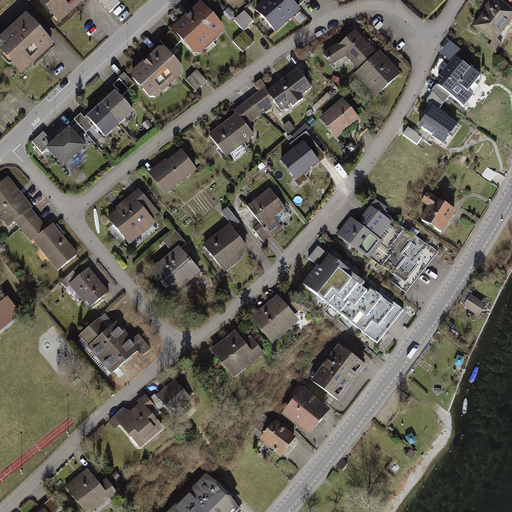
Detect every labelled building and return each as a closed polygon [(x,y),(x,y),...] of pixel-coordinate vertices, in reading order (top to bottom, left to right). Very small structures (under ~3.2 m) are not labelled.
[(83,0),(35,0),(58,24),(83,0)] [(100,0),(112,12),(123,2),(120,0),(100,0)] [(307,0),(262,0),(252,9),(273,34),(301,10),(299,8),(307,0)] [(511,19),(511,10),(499,0),(490,0),(469,27),(489,42),(484,48),(493,54),(501,44),(496,39),(511,19)] [(199,3),(168,30),(193,56),(223,30),(199,3)] [(246,31),(256,21),(246,11),(236,20),(246,31)] [(53,44),(24,13),(0,35),(0,54),(19,76),(53,44)] [(247,31),(235,42),(244,53),(256,42),(247,31)] [(358,72),(377,55),(355,31),(322,53),(333,65),(345,57),(358,72)] [(185,73),(160,46),(127,75),(152,102),(185,73)] [(373,99),(400,75),(380,52),(377,55),(358,72),(354,76),(373,99)] [(481,78),(455,58),(439,78),(442,81),(435,90),(462,111),(481,88),(477,85),(481,78)] [(310,89),(296,70),(266,91),(280,111),(290,105),(292,107),(303,99),(301,96),(310,89)] [(114,91),(98,104),(117,125),(132,111),(114,91)] [(271,107),(259,91),(233,111),(235,115),(210,134),(226,156),(251,137),(244,127),(271,107)] [(342,101),(318,119),(335,139),(358,121),(342,101)] [(98,104),(83,117),(103,138),(117,125),(98,104)] [(433,106),(419,127),(445,145),(459,124),(433,106)] [(86,147),(68,126),(44,146),(63,167),(86,147)] [(291,148),(278,159),(298,185),(306,179),(302,175),(327,155),(306,130),(288,144),(291,148)] [(196,172),(178,147),(145,173),(165,197),(196,172)] [(0,217),(7,226),(16,219),(30,207),(7,178),(0,183),(0,217)] [(157,214),(137,189),(104,215),(129,246),(155,225),(151,220),(157,214)] [(288,216),(268,190),(245,207),(257,224),(252,228),(264,245),(281,232),(276,225),(288,216)] [(454,212),(424,193),(409,217),(438,236),(454,212)] [(370,203),(355,223),(422,274),(437,254),(370,203)] [(16,219),(31,239),(46,227),(30,207),(16,219)] [(405,295),(422,274),(355,223),(349,219),(333,240),(405,295)] [(53,221),(46,227),(31,239),(57,272),(80,254),(53,221)] [(248,252),(228,226),(201,246),(222,274),(248,252)] [(178,249),(164,260),(186,286),(200,274),(178,249)] [(403,309),(330,252),(304,285),(377,342),(403,309)] [(164,260),(150,272),(172,298),(186,286),(164,260)] [(109,292),(90,269),(70,285),(89,308),(109,292)] [(280,303),(275,297),(251,317),(270,341),(295,320),(291,315),(301,307),(291,294),(280,303)] [(488,305),(471,294),(464,306),(480,317),(488,305)] [(0,303),(0,331),(22,314),(8,297),(0,303)] [(107,313),(77,338),(109,377),(139,351),(107,313)] [(207,352),(229,380),(261,356),(247,338),(240,343),(232,333),(207,352)] [(362,367),(336,347),(308,381),(334,401),(362,367)] [(191,398),(176,382),(159,398),(174,414),(191,398)] [(327,413),(300,390),(278,417),(306,439),(327,413)] [(125,408),(110,420),(115,426),(118,424),(138,447),(159,429),(148,415),(153,410),(143,398),(128,411),(125,408)] [(293,439),(272,422),(257,440),(279,457),(293,439)] [(93,511),(108,500),(84,470),(62,487),(81,511),(93,511)] [(228,511),(233,507),(205,477),(168,511),(228,511)] [(43,511),(60,511),(63,509),(53,498),(41,508),(43,511)]
